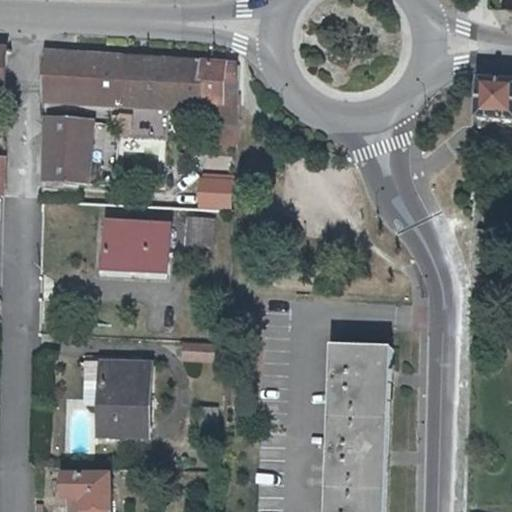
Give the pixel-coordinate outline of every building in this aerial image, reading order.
[(0,60),(0,103),(8,104),(9,61),(0,60)] [(193,117),(194,109),(196,69),(172,68),(124,66),(48,63),(47,112),(171,116),(193,117)] [(241,71),(196,69),(194,109),(226,111),(227,89),(240,89),(241,71)] [(511,121),(511,83),(484,82),(482,119),(511,121)] [(122,141),(132,142),(132,125),(122,125),(122,141)] [(95,132),(46,131),(45,191),(79,191),(93,191),(95,132)] [(121,180),(121,191),(133,191),(133,180),(121,180)] [(233,208),(234,184),(206,184),(205,208),(233,208)] [(79,191),(45,191),(44,207),(79,207),(79,191)] [(212,249),(213,223),(193,223),(192,249),(212,249)] [(221,223),(213,223),(212,249),(220,250),(221,223)] [(499,230),(479,229),(476,280),(495,281),(499,230)] [(112,231),(109,273),(137,274),(137,279),(172,280),(174,234),(112,231)] [(221,365),(222,350),(186,348),(184,362),(221,365)] [(397,379),(398,351),(337,349),(331,511),(391,511),(394,458),(397,379)] [(107,396),(107,410),(106,442),(152,442),(154,370),(108,369),(99,369),(90,377),(90,396),(107,396)] [(90,410),(107,410),(107,396),(90,396),(90,410)] [(220,411),(204,411),(204,431),(220,431),(220,411)] [(113,511),(114,472),(68,472),(67,503),(74,504),(74,511),(113,511)]
